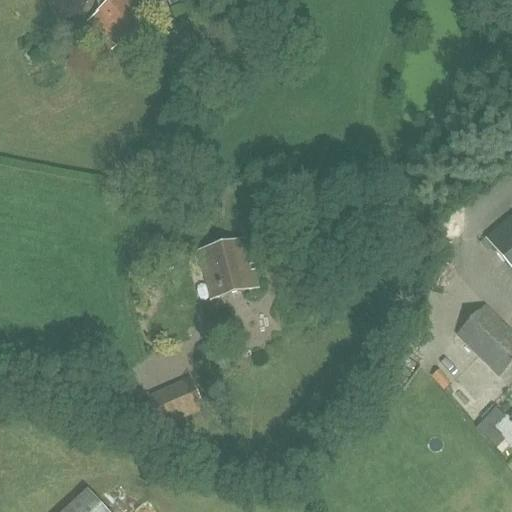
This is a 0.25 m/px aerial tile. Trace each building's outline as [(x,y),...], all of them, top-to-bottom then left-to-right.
[(97,0),(101,11),(95,16),(95,17),(89,22),(112,51),(119,46),(119,47),(148,25),(128,0),(97,0)] [(511,217),(487,238),(511,268),(511,217)] [(256,287),(245,241),(202,251),(214,298),(256,287)] [(511,332),(485,307),(457,336),(500,378),(511,365),(511,332)] [(151,397),(163,426),(204,409),(192,380),(151,397)] [(210,391),(222,417),(233,411),(221,386),(210,391)] [(496,409),(491,415),(499,423),(505,417),(496,409)] [(66,511),(111,511),(91,490),(66,511)]
